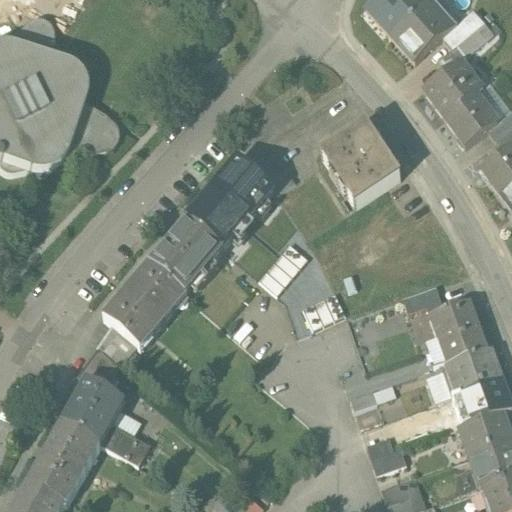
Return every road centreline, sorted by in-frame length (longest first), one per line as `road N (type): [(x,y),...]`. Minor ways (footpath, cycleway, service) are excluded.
road 1 (residential): [(306,18),(173,160),(10,355)]
road 2 (residential): [(511,306),(470,222),(405,124),(306,18)]
